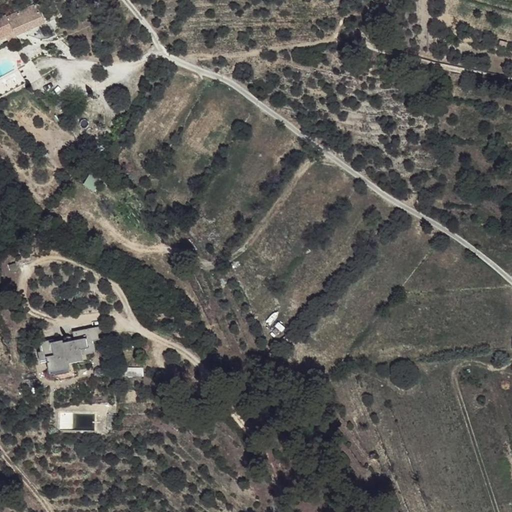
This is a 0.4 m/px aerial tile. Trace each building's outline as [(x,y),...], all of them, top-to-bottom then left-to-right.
[(2,16),(0,17),(0,41),(12,35),(6,24),(35,10),(31,3),(3,18),(2,16)] [(35,10),(6,24),(12,35),(13,36),(41,21),(35,10)] [(5,85),(7,88),(22,79),(20,76),(5,85)] [(22,79),(7,88),(12,98),(27,88),(22,79)] [(7,88),(0,92),(0,99),(2,103),(12,98),(7,88)] [(241,290),(255,284),(246,267),(232,274),(241,290)] [(50,335),(37,338),(41,349),(36,351),(39,361),(45,360),(48,369),(69,366),(69,360),(84,359),(82,352),(100,346),(96,325),(69,331),(72,338),(62,340),(60,336),(51,339),(50,335)]
